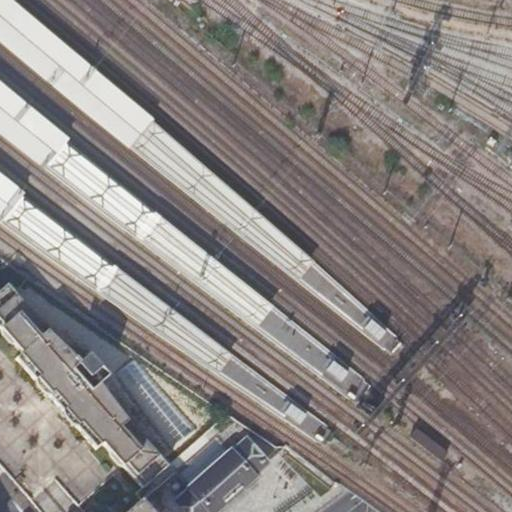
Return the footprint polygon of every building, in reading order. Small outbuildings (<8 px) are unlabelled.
[(0,0),(0,44),(32,72),(129,151),(130,149),(141,136),(153,123),(154,121),(10,0),(0,0)] [(82,203),(85,199),(95,187),(105,175),(108,172),(49,124),(0,83),(0,135),(37,166),(82,203)] [(141,136),(130,149),(299,283),(315,264),(252,209),(153,123),(141,136)] [(95,187),(85,199),(192,281),(256,329),(274,308),(210,258),(105,175),(95,187)] [(63,228),(0,176),(0,223),(43,255),(63,228)] [(63,228),(43,255),(149,332),(219,377),(233,356),(170,309),(63,228)] [(0,321),(12,311),(32,334),(39,328),(0,284),(0,321)] [(14,350),(32,334),(12,311),(0,321),(0,340),(3,345),(9,345),(14,350)] [(381,327),(371,319),(367,325),(363,330),(372,338),(381,327)] [(72,360),(39,328),(32,334),(14,350),(9,357),(28,379),(29,385),(36,394),(43,395),(55,410),(56,416),(64,425),(70,426),(87,446),(86,448),(89,452),(96,446),(103,453),(103,458),(112,468),(117,469),(136,489),(162,466),(121,419),(91,382),(84,389),(64,367),(72,360)] [(84,389),(91,382),(101,374),(82,352),(72,360),(64,367),(84,389)] [(330,367),(326,372),(336,380),(344,370),(334,362),(330,367)] [(301,412),(291,404),(286,410),(282,415),(293,423),(301,412)] [(114,474),(77,506),(83,511),(216,511),(223,507),(234,497),(244,487),(254,479),(252,476),(260,469),(268,463),(276,455),(285,447),(261,427),(252,420),(243,413),(205,446),(195,455),(190,459),(159,486),(142,502),(141,500),(138,502),(114,474)] [(413,424),(406,433),(437,457),(444,448),(413,424)] [(345,453),(329,441),(325,448),(340,461),(345,453)]
